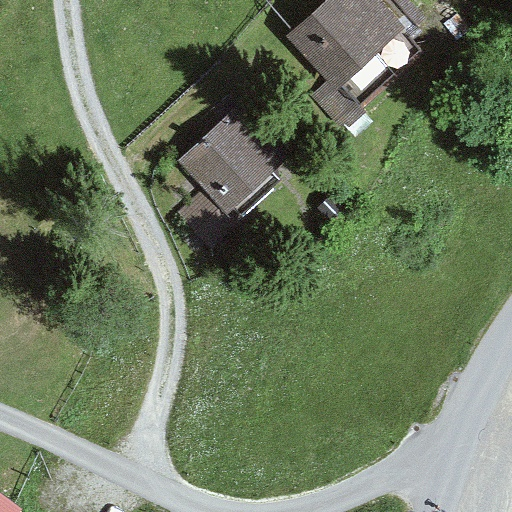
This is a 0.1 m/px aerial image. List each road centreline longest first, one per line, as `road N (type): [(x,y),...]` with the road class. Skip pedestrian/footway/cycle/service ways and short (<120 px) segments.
road 1 (track): [(140,480),(171,361),(167,274),(83,100),(69,0)]
road 2 (unclassified): [(434,511),(449,455),(511,336)]
road 3 (track): [(449,455),(350,500),(299,511)]
road 4 (track): [(140,480),(0,421)]
